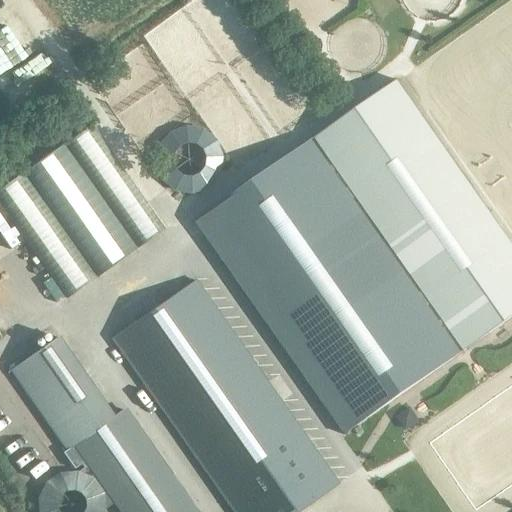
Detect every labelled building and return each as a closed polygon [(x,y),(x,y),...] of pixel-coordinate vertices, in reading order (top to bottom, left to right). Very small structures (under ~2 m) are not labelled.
[(12,9),(0,12),(0,34),(11,66),(32,59),(28,48),(16,52),(10,34),(19,31),(12,9)] [(195,223),(344,436),(511,317),(511,244),(397,81),(195,223)] [(141,234),(75,128),(55,140),(74,171),(80,167),(127,242),(141,234)] [(74,282),(2,178),(0,179),(0,205),(59,292),(74,282)] [(113,340),(233,511),(298,511),(337,484),(196,282),(113,340)] [(193,511),(123,410),(113,417),(58,339),(11,372),(66,451),(63,453),(74,470),(81,465),(84,468),(87,466),(119,511),(193,511)]
